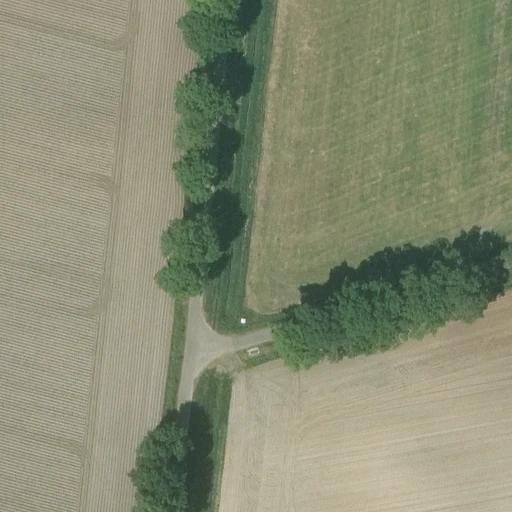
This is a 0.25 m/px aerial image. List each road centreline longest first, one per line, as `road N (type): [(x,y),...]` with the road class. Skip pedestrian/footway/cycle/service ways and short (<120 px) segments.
road 1 (unclassified): [(199,335),(230,0)]
road 2 (unclassified): [(511,239),(199,335)]
road 3 (unclassified): [(180,511),(199,335)]
